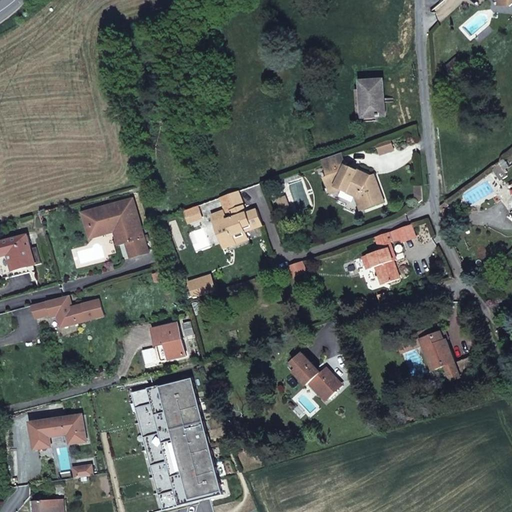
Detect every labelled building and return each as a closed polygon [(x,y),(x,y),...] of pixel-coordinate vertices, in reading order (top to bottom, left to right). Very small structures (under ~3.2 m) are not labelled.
[(452,73),(462,65),(457,59),(448,67),(452,73)] [(387,116),(384,80),(362,82),(363,89),(357,90),(359,122),(378,121),(378,117),(387,116)] [(371,176),(348,166),(343,153),(323,160),(330,177),(326,179),(330,190),(337,187),(343,190),(356,196),(360,198),(365,209),(385,202),(375,175),(371,176)] [(509,168),(503,159),(492,167),(499,177),(502,175),(504,179),(508,176),(506,173),(508,172),(507,169),(509,168)] [(247,214),(243,215),(241,208),(244,206),(239,191),(221,198),(227,213),(232,211),(234,216),(225,219),(222,212),(213,216),(216,223),(215,223),(225,248),(237,244),(236,241),(248,236),(245,227),(251,225),(252,227),(262,224),(257,210),(247,214)] [(291,210),(286,196),(278,199),(281,209),(288,206),(289,211),(291,210)] [(365,209),(360,198),(356,196),(361,211),(365,209)] [(149,252),(133,199),(89,212),(93,228),(104,225),(105,230),(120,225),(125,243),(128,242),(132,257),(149,252)] [(198,215),(195,208),(185,211),(188,219),(198,215)] [(104,225),(93,228),(89,212),(85,213),(92,238),(116,231),(120,244),(125,243),(120,225),(105,230),(104,225)] [(252,227),(251,225),(245,227),(247,232),(263,226),(262,224),(252,227)] [(396,256),(391,243),(394,242),(403,239),(415,234),(412,225),(391,233),(377,237),(381,246),(385,245),(387,249),(365,257),(370,270),(377,267),(380,266),(387,284),(389,283),(401,279),(393,256),(396,256)] [(415,234),(403,239),(404,243),(417,238),(415,234)] [(33,251),(28,235),(0,242),(0,253),(1,257),(5,273),(14,271),(42,263),(38,250),(33,251)] [(304,262),(290,267),(293,277),(307,273),(304,262)] [(387,284),(380,266),(377,267),(384,285),(387,284)] [(191,284),(196,298),(217,291),(213,277),(191,284)] [(389,300),(386,293),(378,296),(381,303),(389,300)] [(73,308),(70,296),(64,297),(62,298),(66,310),(73,308)] [(66,310),(62,298),(34,305),(37,319),(52,315),(53,317),(58,316),(62,328),(105,317),(101,301),(73,308),(66,310)] [(187,356),(179,324),(155,330),(159,346),(167,344),(168,344),(170,349),(169,349),(171,360),(187,356)] [(445,341),(442,332),(433,335),(431,329),(422,333),(426,344),(437,370),(446,367),(452,382),(476,373),(470,358),(456,363),(448,341),(445,341)] [(426,344),(422,333),(397,342),(402,354),(424,345),(426,344)] [(437,370),(426,344),(424,345),(434,372),(437,370)] [(314,371),(291,354),(283,365),(289,369),(286,373),(302,385),(306,380),(326,394),(333,385),(327,381),(333,374),(319,364),(314,371)] [(494,371),(489,358),(483,360),(488,374),(494,371)] [(289,369),(283,365),(280,369),(286,373),(289,369)] [(504,382),(508,380),(502,367),(497,369),(503,382),(504,382)] [(338,378),(333,374),(327,381),(333,385),(338,378)] [(136,393),(167,510),(206,500),(224,495),(193,378),(136,393)] [(326,394),(306,380),(302,385),(322,399),(326,394)] [(33,423),(37,450),(40,449),(42,459),(55,457),(53,443),(71,440),(71,444),(88,442),(83,415),(33,423)] [(93,466),(78,468),(76,472),(77,478),(94,475),(93,466)] [(64,511),(64,499),(35,502),(35,511),(64,511)]
